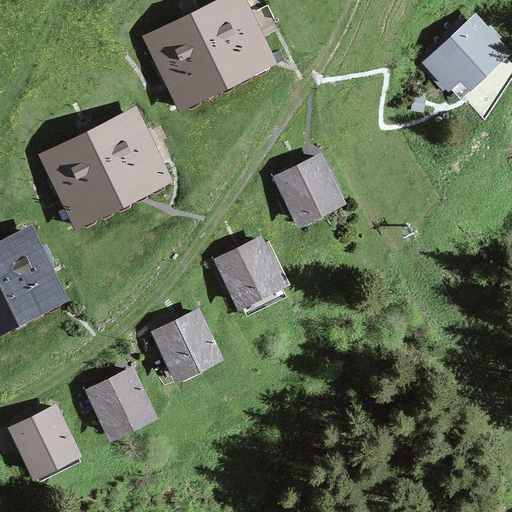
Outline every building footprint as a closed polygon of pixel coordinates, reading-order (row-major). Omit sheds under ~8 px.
[(186,21),(150,39),(159,58),(153,61),(160,75),(167,72),(181,101),(268,58),(254,29),(260,26),(253,11),(247,15),(239,0),(229,0),(201,14),(197,5),(182,12),(186,21)] [(474,21),(431,61),(458,91),(502,51),(474,21)] [(414,96),(412,109),(422,111),(424,98),(414,96)] [(83,138),(46,156),(56,175),(49,179),(56,193),(62,189),(77,218),(164,176),(149,147),(156,143),(149,129),(142,132),(133,114),(97,131),(93,123),(78,130),(83,138)] [(319,157),(299,167),(318,208),(339,198),(319,157)] [(299,167),(278,177),(298,218),(318,208),(299,167)] [(0,322),(60,294),(45,264),(52,261),(45,247),(38,250),(29,232),(0,245),(0,322)] [(259,239),(239,249),(258,290),(279,280),(259,239)] [(239,300),(258,290),(239,249),(219,259),(239,300)] [(196,312),(177,322),(197,362),(216,352),(196,312)] [(176,372),(197,362),(177,322),(156,332),(176,372)] [(131,370),(110,380),(131,420),(150,410),(131,370)] [(110,430),(131,420),(110,380),(90,390),(110,430)] [(54,406),(33,417),(54,459),(76,448),(54,406)] [(33,470),(54,459),(33,417),(12,427),(33,470)]
